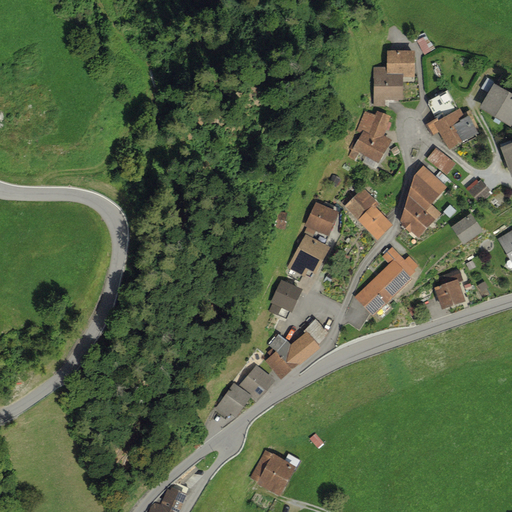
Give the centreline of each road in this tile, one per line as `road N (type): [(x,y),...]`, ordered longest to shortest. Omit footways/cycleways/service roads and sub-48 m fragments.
road 1 (residential): [(0,186),(100,200),(123,238),(116,288),(80,360),(0,415)]
road 2 (residential): [(283,387),(330,340),(430,142)]
road 3 (residential): [(511,299),(283,387)]
road 4 (unknown): [(390,234),(479,198),(498,156)]
road 5 (residential): [(140,511),(232,429)]
